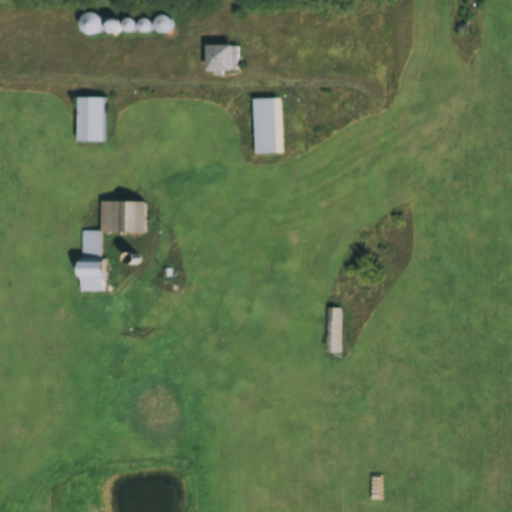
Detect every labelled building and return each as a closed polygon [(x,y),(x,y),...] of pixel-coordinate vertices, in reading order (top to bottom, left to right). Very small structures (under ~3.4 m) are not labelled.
[(105,24),(94,11),(79,24),(90,37),(105,24)] [(172,18),(158,15),(154,29),(168,32),(172,18)] [(114,34),(121,27),(113,20),(107,28),(114,34)] [(237,69),(237,45),(209,44),(209,69),(237,69)] [(79,96),(79,141),(105,141),(105,96),(79,96)] [(280,97),(253,97),(253,153),(280,153),(280,97)] [(82,230),(82,291),(105,291),(106,232),(145,232),(146,200),(102,200),(102,230),(82,230)] [(327,354),(341,354),(341,308),(327,308),(327,354)] [(3,369),(15,369),(15,344),(3,344),(3,369)]
